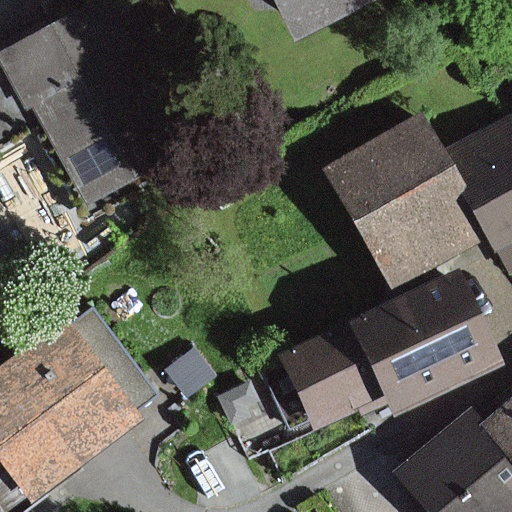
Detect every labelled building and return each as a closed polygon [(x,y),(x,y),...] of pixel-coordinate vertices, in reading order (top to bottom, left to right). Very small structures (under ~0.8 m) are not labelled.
[(184,140),(94,0),(0,59),(0,68),(86,202),(184,140)] [(284,0),(299,27),(350,0),(284,0)] [(418,113),(321,170),(392,293),(490,236),(440,151),(418,113)] [(511,114),(440,151),(490,236),(497,248),(511,237),(511,114)] [(459,266),(347,321),(384,398),(393,417),(506,361),(459,266)] [(384,398),(347,321),(281,352),(318,429),(384,398)] [(132,405),(65,323),(0,374),(0,458),(25,490),(132,405)] [(226,369),(205,341),(167,369),(187,398),(226,369)] [(511,400),(489,419),(511,446),(511,400)] [(474,403),(393,467),(428,511),(511,511),(511,446),(489,419),(474,403)]
